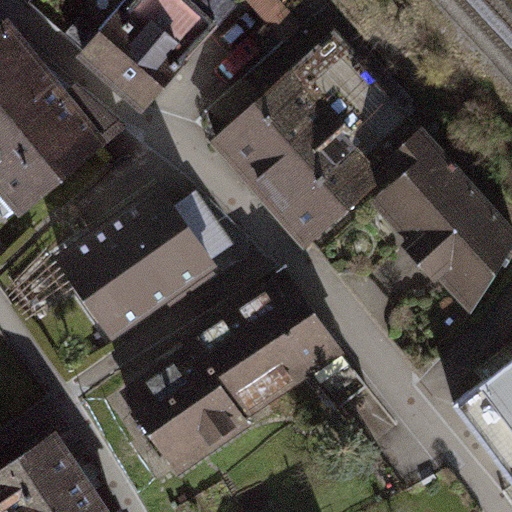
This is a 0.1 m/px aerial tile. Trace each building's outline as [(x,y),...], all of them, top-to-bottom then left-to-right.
[(142,112),(239,3),(234,0),(127,0),(80,55),(142,112)] [(302,19),(281,0),(248,0),(282,38),(302,19)] [(9,18),(0,25),(0,187),(22,213),(128,126),(76,79),(68,88),(9,18)] [(336,29),(300,64),(212,141),(306,247),(372,189),(473,308),(511,235),(511,218),(424,123),(336,29)] [(160,179),(52,257),(113,342),(219,265),(160,179)] [(366,385),(286,266),(190,331),(253,415),(316,373),(336,407),(366,385)] [(253,415),(190,331),(115,385),(180,472),(256,421),(253,415)] [(511,357),(458,400),(511,473),(511,357)] [(114,511),(58,428),(0,465),(0,511),(114,511)]
